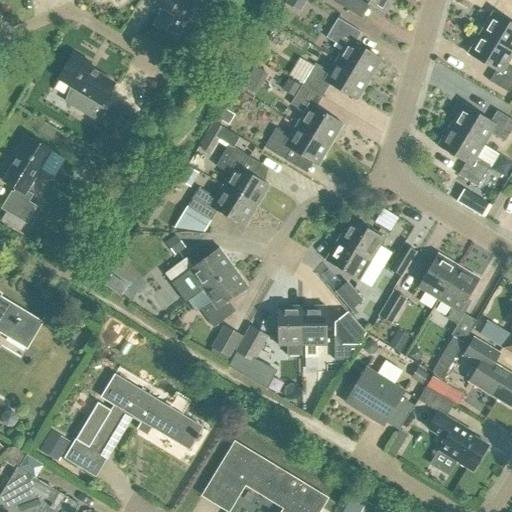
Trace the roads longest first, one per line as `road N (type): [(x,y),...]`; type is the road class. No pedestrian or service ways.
road 1 (residential): [(0,38),(71,11),(168,68)]
road 2 (residential): [(383,179),(429,0)]
road 3 (residential): [(511,258),(383,179)]
road 4 (residential): [(273,255),(316,203),(383,179)]
